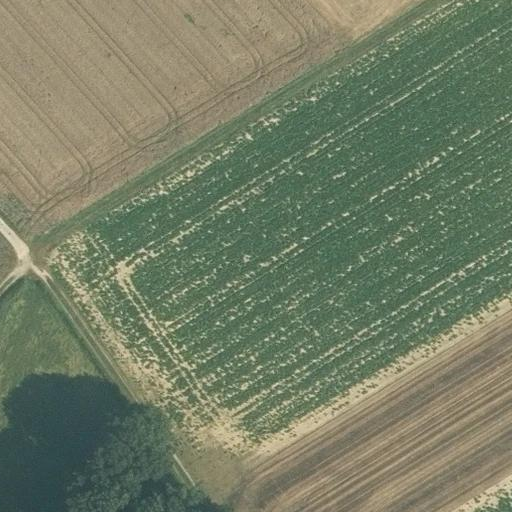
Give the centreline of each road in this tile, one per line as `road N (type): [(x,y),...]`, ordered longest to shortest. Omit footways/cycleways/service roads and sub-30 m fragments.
road 1 (track): [(428,0),(79,220),(32,260)]
road 2 (track): [(32,260),(205,511)]
